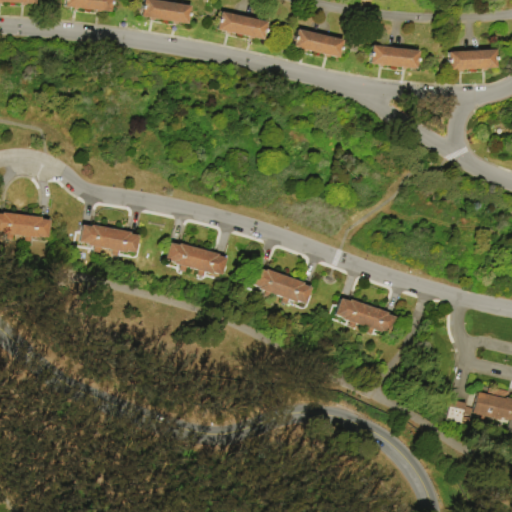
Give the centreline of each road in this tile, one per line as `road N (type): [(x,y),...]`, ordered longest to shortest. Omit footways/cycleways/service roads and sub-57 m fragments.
road 1 (residential): [(21,349),(63,288),(92,281),(276,345),(383,397),(489,465),(511,470)]
road 2 (tertiary): [(0,330),(66,385),(176,430),(221,435),(308,413),(351,422),(406,462),(429,511)]
road 3 (residential): [(458,298),(227,221),(90,192),(30,165),(0,167)]
road 4 (residential): [(0,28),(183,50),(351,89)]
road 5 (residential): [(299,0),(413,19),(511,15)]
road 6 (residential): [(351,89),(486,98)]
road 7 (residential): [(351,89),(456,155)]
